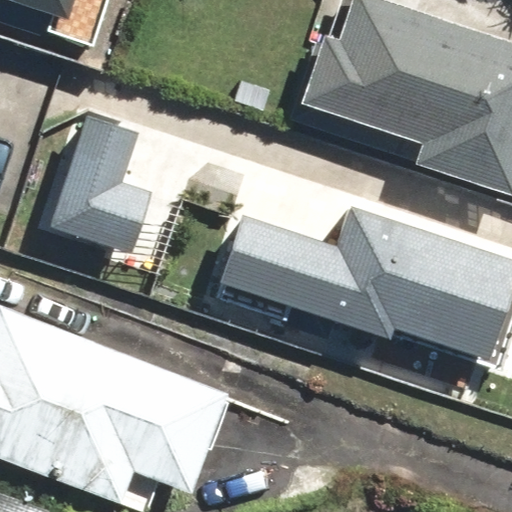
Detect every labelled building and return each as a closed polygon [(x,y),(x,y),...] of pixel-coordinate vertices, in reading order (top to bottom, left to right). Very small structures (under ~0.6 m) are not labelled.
[(0,0),(0,20),(40,34),(42,27),(93,44),(108,0),(0,0)] [(511,42),(385,0),(340,0),(328,36),(324,34),(300,104),(423,145),(417,164),(511,195),(511,42)] [(139,133),(85,115),(48,227),(131,254),(152,192),(122,182),(139,133)] [(242,214),(219,283),(391,340),(394,329),(488,360),(511,289),(511,259),(350,206),(337,245),(242,214)] [(239,392),(0,302),(0,457),(146,511),(151,511),(168,469),(205,483),(239,392)] [(0,479),(0,511),(50,511),(55,500),(0,479)]
